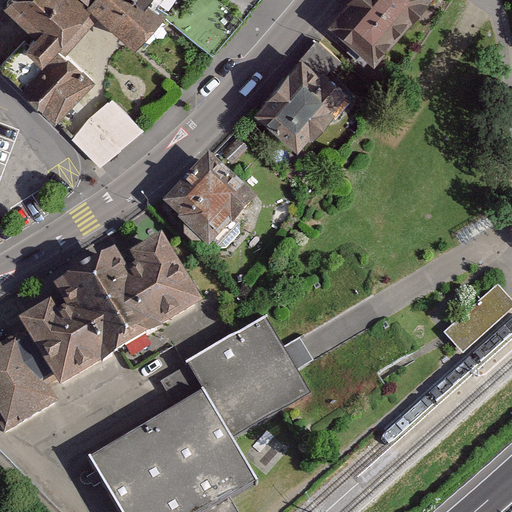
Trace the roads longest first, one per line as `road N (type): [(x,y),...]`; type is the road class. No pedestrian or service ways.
road 1 (primary): [(320,0),(224,116),(158,180)]
road 2 (primary): [(0,281),(158,180)]
